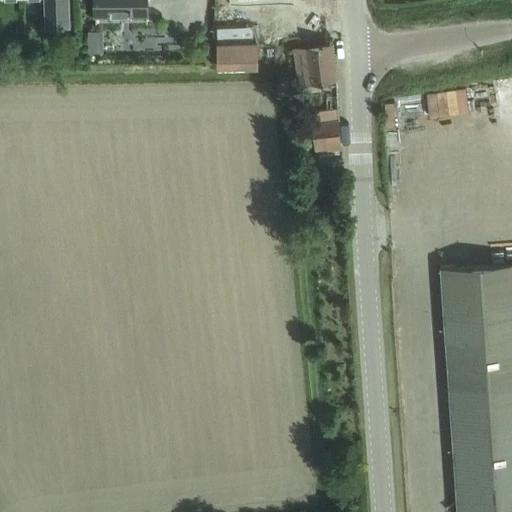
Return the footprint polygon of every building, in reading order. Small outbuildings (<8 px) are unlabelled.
[(44,0),(46,24),(67,23),(66,0),(44,0)] [(147,17),(146,0),(94,0),(95,18),(147,17)] [(263,48),(257,48),(257,39),(216,40),(216,66),(258,66),(257,58),(263,58),(263,48)] [(329,42),(309,44),(299,46),(301,64),(309,63),(312,86),(326,84),(326,78),(333,77),(329,42)] [(312,105),(301,106),(302,121),(303,127),(313,126),(314,150),(321,149),(341,148),(339,118),(319,120),(313,120),(312,105)] [(511,511),(511,260),(440,266),(457,511),(511,511)]
